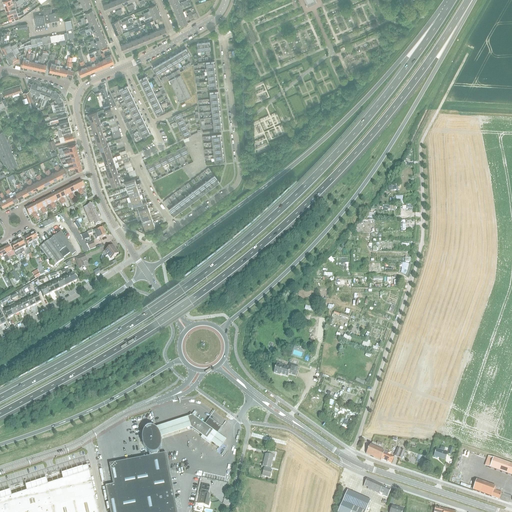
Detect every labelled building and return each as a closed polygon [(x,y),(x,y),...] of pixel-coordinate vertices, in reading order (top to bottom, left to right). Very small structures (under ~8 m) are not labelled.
[(16,7),(23,2),(21,0),(17,0),(16,1),(16,2),(5,6),(6,10),(16,7)] [(88,0),(81,3),(84,9),(90,6),(88,0)] [(112,9),(118,7),(115,0),(114,0),(109,2),(112,9)] [(180,3),(178,0),(172,3),(174,8),(181,6),(184,4),(183,2),(180,3)] [(106,11),(112,9),(109,2),(103,5),(106,11)] [(151,13),(158,10),(156,4),(149,7),(151,13)] [(52,12),(51,6),(40,8),(41,14),(35,15),(36,27),(46,25),(45,22),(60,20),(58,11),(52,12)] [(176,14),(183,11),(181,6),(174,8),(176,14)] [(8,16),(20,12),(19,7),(6,11),(8,16)] [(23,10),(21,10),(21,11),(20,12),(8,16),(9,21),(19,18),(18,15),(24,13),(23,10)] [(88,18),(94,15),(92,10),(85,12),(88,18)] [(158,10),(151,13),(154,19),(160,16),(158,10)] [(179,20),(185,17),(183,11),(176,14),(179,20)] [(90,24),(97,21),(94,15),(88,18),(90,24)] [(185,17),(179,20),(181,25),(188,23),(185,17)] [(114,29),(123,25),(129,22),(128,19),(122,22),(121,19),(111,23),(114,29)] [(90,24),(93,30),(99,27),(97,21),(90,24)] [(123,25),(114,29),(116,34),(123,31),(128,29),(127,26),(124,28),(123,25)] [(99,27),(93,30),(95,35),(102,33),(99,27)] [(160,29),(163,36),(168,34),(165,27),(160,29)] [(157,38),(163,36),(160,29),(154,31),(157,38)] [(7,43),(8,42),(9,35),(7,35),(7,31),(2,30),(1,42),(7,43)] [(152,41),(157,38),(154,31),(149,33),(152,41)] [(97,41),(104,38),(102,33),(95,35),(97,41)] [(146,43),(152,41),(149,33),(143,36),(146,43)] [(141,45),(146,43),(143,36),(138,38),(141,45)] [(104,38),(97,41),(100,47),(106,44),(104,38)] [(135,47),(141,45),(138,38),(132,40),(135,47)] [(129,50),(135,47),(132,40),(127,43),(129,50)] [(17,46),(16,43),(10,46),(9,44),(1,48),(4,53),(12,49),(17,46)] [(124,52),(129,50),(127,43),(121,45),(124,52)] [(180,51),(184,58),(190,55),(188,52),(188,51),(187,50),(186,48),(180,51)] [(13,52),(12,49),(4,53),(7,58),(14,54),(18,52),(17,50),(13,52)] [(179,61),(184,58),(180,51),(175,55),(179,61)] [(28,67),(30,53),(28,53),(26,60),(23,59),(22,65),(28,67)] [(14,54),(7,58),(9,63),(12,62),(13,64),(19,61),(18,58),(17,59),(14,54)] [(39,69),(42,56),(39,55),(37,62),(35,62),(33,68),(39,69)] [(173,64),(179,61),(175,55),(170,58),(173,64)] [(114,62),(112,56),(109,57),(108,56),(106,58),(108,64),(114,62)] [(168,67),(173,64),(170,58),(164,61),(168,67)] [(97,69),(103,67),(101,61),(98,62),(97,61),(95,62),(97,69)] [(163,70),(168,67),(164,61),(159,64),(163,70)] [(157,74),(163,70),(159,64),(153,67),(154,69),(154,70),(155,71),(157,74)] [(92,71),(90,65),(87,67),(86,66),(84,67),(86,73),(92,71)] [(180,102),(184,101),(191,97),(181,75),(170,81),(180,102)] [(142,85),(149,82),(146,76),(143,78),(143,77),(141,78),(142,78),(139,79),(142,85)] [(39,95),(42,86),(32,82),(32,83),(29,83),(28,86),(29,87),(28,89),(34,92),(34,93),(35,94),(33,99),(33,101),(36,102),(39,95)] [(145,91),(152,87),(149,82),(142,85),(145,91)] [(19,93),(19,92),(22,91),(20,85),(3,91),(5,97),(16,93),(16,94),(19,93)] [(122,95),(130,91),(127,85),(124,87),(124,86),(123,87),(119,89),(122,95)] [(41,104),(47,88),(42,86),(39,95),(41,96),(39,103),(41,104)] [(105,87),(104,86),(102,87),(100,88),(102,95),(104,102),(102,102),(104,108),(105,108),(110,106),(115,104),(110,93),(108,94),(106,86),(105,87)] [(148,96),(154,93),(152,87),(145,91),(148,96)] [(49,99),(50,97),(52,90),(47,88),(41,104),(44,105),(46,100),(45,100),(46,98),(49,99)] [(54,98),(59,94),(52,90),(50,97),(51,96),(54,98)] [(125,101),(133,97),(130,91),(122,95),(125,101)] [(33,101),(29,92),(23,94),(24,97),(26,96),(27,98),(22,99),(24,104),(33,101)] [(150,102),(157,99),(154,93),(148,96),(150,102)] [(50,102),(51,104),(54,103),(56,103),(63,101),(59,94),(54,98),(55,100),(53,101),(50,102)] [(0,107),(5,105),(6,108),(9,107),(5,98),(3,100),(1,95),(0,95),(0,107)] [(128,107),(136,103),(133,97),(125,101),(128,107)] [(153,107),(160,104),(157,99),(150,102),(153,107)] [(131,113),(138,109),(136,103),(128,107),(131,113)] [(160,104),(153,107),(156,113),(158,112),(158,113),(159,112),(163,110),(160,104)] [(65,106),(56,108),(56,111),(49,113),(50,116),(66,111),(65,106)] [(133,118),(141,115),(138,109),(131,113),(133,118)] [(89,120),(90,120),(99,117),(97,111),(88,115),(89,120)] [(176,122),(183,118),(180,113),(178,114),(177,114),(176,114),(173,116),(176,122)] [(136,124),(144,120),(141,115),(133,118),(136,124)] [(99,117),(90,120),(92,125),(101,122),(99,119),(102,118),(102,116),(99,117)] [(179,127),(186,124),(183,118),(176,122),(179,127)] [(139,130),(147,126),(144,120),(136,124),(139,130)] [(101,122),(92,125),(91,125),(93,130),(101,127),(104,126),(102,121),(101,122)] [(181,132),(188,129),(186,124),(179,127),(181,132)] [(59,136),(64,135),(64,134),(72,131),(71,126),(61,129),(57,130),(59,136)] [(147,126),(139,130),(142,136),(146,134),(147,134),(150,132),(147,126)] [(188,129),(181,132),(184,138),(187,137),(189,136),(188,136),(191,135),(188,129)] [(17,164),(3,131),(0,132),(0,155),(2,159),(3,159),(7,168),(17,164)] [(72,133),(64,135),(59,136),(61,142),(74,138),(72,133)] [(54,139),(48,141),(51,149),(57,147),(54,139)] [(106,142),(98,145),(99,148),(100,147),(101,150),(109,147),(107,142),(106,142)] [(65,152),(77,149),(75,144),(68,146),(69,148),(64,150),(65,152)] [(178,149),(182,156),(189,152),(187,149),(187,148),(186,148),(185,145),(178,149)] [(175,159),(182,156),(178,149),(172,152),(175,159)] [(104,160),(112,157),(111,152),(102,155),(104,160)] [(169,162),(175,159),(172,152),(165,155),(169,162)] [(67,162),(80,159),(78,154),(71,156),(72,159),(67,160),(67,162)] [(162,165),(169,162),(165,155),(159,158),(162,165)] [(106,165),(114,162),(112,157),(104,160),(106,165)] [(155,168),(162,165),(159,158),(152,161),(155,168)] [(149,172),(155,168),(152,161),(145,165),(146,167),(147,168),(149,172)] [(107,170),(116,167),(114,162),(106,165),(107,170)] [(56,165),(62,176),(66,174),(63,167),(60,169),(58,164),(56,165)] [(107,176),(117,173),(118,173),(116,167),(107,170),(108,173),(107,174),(107,176)] [(47,170),(52,181),(57,178),(54,172),(51,174),(48,169),(47,170)] [(110,181),(119,178),(121,177),(120,172),(118,173),(117,173),(107,176),(108,179),(109,179),(110,181)] [(48,183),(45,177),(42,179),(39,174),(37,175),(43,186),(48,183)] [(209,178),(214,186),(219,182),(218,179),(217,178),(214,174),(209,178)] [(38,188),(35,182),(32,183),(30,178),(28,179),(34,190),(38,188)] [(119,178),(110,181),(112,186),(120,183),(119,178)] [(209,190),(214,186),(209,178),(204,182),(209,190)] [(77,183),(83,194),(85,193),(82,189),(85,187),(82,181),(77,183)] [(204,193),(209,190),(204,182),(199,186),(204,193)] [(81,195),(83,194),(77,183),(73,186),(76,192),(77,194),(79,192),(81,195)] [(199,197),(204,193),(199,186),(194,190),(199,197)] [(19,198),(24,196),(20,189),(19,187),(17,188),(16,188),(18,191),(16,193),(19,198)] [(23,188),(20,189),(24,196),(29,193),(26,187),(23,189),(23,188)] [(71,200),(73,199),(68,188),(63,190),(66,197),(69,195),(71,200)] [(194,201),(199,197),(194,190),(189,193),(194,201)] [(13,201),(19,198),(16,193),(13,194),(13,193),(10,195),(13,201)] [(62,205),(64,204),(59,193),(54,195),(57,201),(60,200),(62,205)] [(132,201),(141,198),(139,193),(130,196),(132,201)] [(189,204),(194,201),(189,193),(184,197),(189,204)] [(8,204),(5,198),(4,195),(1,196),(2,199),(2,200),(0,200),(0,201),(3,207),(8,204)] [(53,209),(55,208),(49,197),(45,200),(48,206),(50,205),(53,209)] [(184,208),(189,204),(184,197),(179,201),(184,208)] [(133,206),(137,204),(143,202),(141,198),(132,201),(133,206)] [(139,209),(148,206),(146,201),(143,202),(137,204),(139,209)] [(179,212),(184,208),(179,201),(174,204),(179,212)] [(44,214),(46,213),(40,202),(35,204),(38,211),(41,209),(44,214)] [(101,223),(93,203),(85,207),(86,211),(87,210),(88,212),(89,211),(90,214),(87,215),(91,223),(94,222),(96,225),(101,223)] [(174,216),(179,212),(174,204),(168,208),(171,212),(172,213),(174,216)] [(140,214),(150,211),(148,206),(139,209),(140,214)] [(34,219),(36,218),(31,207),(26,209),(29,215),(32,214),(34,219)] [(153,220),(151,215),(145,217),(142,219),(144,223),(153,220)] [(155,225),(153,220),(144,223),(145,228),(155,225)] [(103,229),(94,233),(95,236),(95,237),(95,238),(95,239),(97,240),(106,236),(103,229)] [(29,235),(35,246),(37,245),(35,241),(38,240),(34,232),(29,235)] [(32,245),(34,244),(29,235),(24,238),(28,245),(31,244),(32,245)] [(60,239),(58,237),(56,235),(50,239),(61,253),(63,252),(65,250),(67,249),(67,248),(65,246),(63,244),(62,241),(60,239)] [(29,255),(31,260),(33,258),(28,248),(26,249),(21,239),(16,242),(20,250),(23,248),(27,256),(29,255)] [(54,266),(64,259),(49,240),(40,247),(54,266)] [(19,254),(17,251),(20,250),(16,242),(11,245),(16,255),(19,254)] [(3,249),(7,255),(9,254),(9,253),(12,251),(9,246),(3,249)] [(111,259),(118,253),(113,246),(105,251),(108,255),(105,257),(108,261),(111,259)] [(8,257),(7,255),(3,249),(0,250),(0,257),(0,258),(3,256),(6,262),(10,261),(8,257)] [(84,255),(76,259),(79,268),(84,266),(82,262),(86,260),(84,255)] [(14,271),(11,273),(17,283),(20,281),(14,271)] [(68,276),(72,283),(77,281),(74,273),(68,276)] [(66,286),(72,283),(68,276),(62,279),(66,286)] [(57,281),(60,289),(66,286),(62,279),(59,280),(58,278),(56,279),(57,281)] [(55,292),(60,289),(57,281),(51,284),(55,292)] [(49,294),(55,292),(51,284),(46,287),(49,294)] [(44,297),(49,294),(46,287),(40,290),(44,297)] [(36,305),(32,297),(31,295),(28,296),(29,299),(27,300),(30,308),(36,305)] [(32,297),(36,305),(42,302),(38,295),(32,297)] [(25,310),(30,308),(27,300),(21,303),(25,310)] [(19,313),(25,310),(21,303),(15,306),(19,313)] [(14,316),(19,313),(15,306),(10,308),(14,316)] [(8,319),(14,316),(10,308),(4,311),(8,319)] [(275,369),(274,373),(280,375),(288,377),(289,374),(295,376),(298,367),(289,364),(288,367),(282,365),(282,367),(276,365),(276,366),(275,366),(274,369),(275,369)] [(221,427),(203,414),(198,420),(193,416),(188,418),(191,427),(203,436),(211,442),(216,434),(221,427)] [(188,418),(155,429),(157,430),(158,432),(159,434),(160,435),(161,438),(191,429),(191,427),(188,418)] [(160,456),(159,451),(160,449),(161,447),(161,446),(161,444),(161,442),(161,440),(161,438),(160,435),(159,434),(158,432),(157,430),(155,429),(153,428),(151,428),(149,428),(147,428),(145,430),(144,432),(143,434),(142,436),(142,438),(142,440),(142,441),(142,442),(142,444),(143,444),(143,446),(144,448),(145,449),(147,452),(149,453),(150,458),(110,466),(113,485),(105,487),(110,511),(142,511),(143,511),(146,511),(174,511),(174,510),(177,509),(166,455),(160,456)] [(227,441),(216,434),(211,442),(203,436),(201,439),(210,446),(212,444),(220,450),(227,441)] [(370,445),(366,454),(380,460),(381,459),(391,463),(393,457),(387,455),(388,453),(384,451),(370,445)] [(443,451),(444,447),(440,446),(439,450),(436,448),(433,456),(444,459),(447,452),(443,451)] [(401,458),(404,451),(397,448),(394,456),(398,457),(401,458)] [(274,457),(276,453),(268,451),(267,455),(265,454),(262,466),(264,466),(269,468),(270,468),(273,456),(274,457)] [(511,464),(493,458),(489,468),(511,475),(511,464)] [(269,470),(269,468),(264,466),(264,468),(262,476),(269,477),(271,470),(269,470)] [(84,473),(83,468),(62,474),(63,480),(57,482),(57,480),(53,481),(54,483),(48,485),(47,479),(25,486),(27,492),(21,494),(21,492),(17,493),(17,495),(12,497),(10,491),(0,494),(0,511),(98,511),(90,477),(89,472),(84,473)] [(367,487),(366,489),(378,494),(379,492),(383,494),(383,495),(387,497),(390,489),(366,479),(362,487),(363,487),(363,486),(367,487)] [(499,500),(501,493),(495,490),(496,489),(494,488),(495,486),(477,480),(473,490),(491,497),(499,500)] [(208,506),(209,502),(208,501),(209,495),(208,495),(210,486),(202,484),(200,493),(201,493),(198,504),(208,506)] [(364,511),(370,500),(347,490),(337,511),(364,511)]
